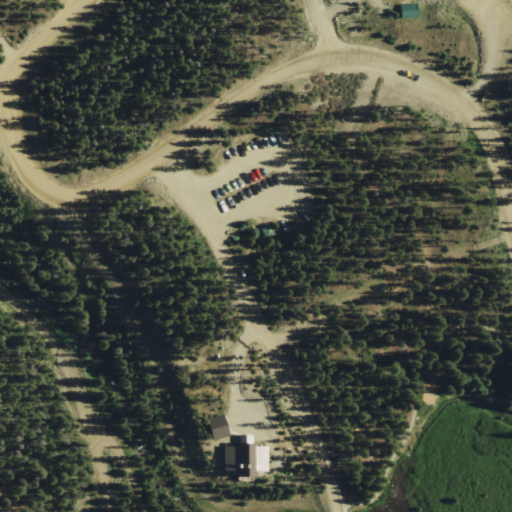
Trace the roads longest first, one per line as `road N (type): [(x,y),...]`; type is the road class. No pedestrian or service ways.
road 1 (tertiary): [(85,0),(12,80),(12,134),(41,182),(66,193),(99,191),(289,66),(339,54),(381,58),(447,91),(477,120),(497,159),(511,221)]
road 2 (track): [(111,511),(114,415),(44,315),(0,281)]
road 3 (track): [(245,306),(315,441),(340,511)]
